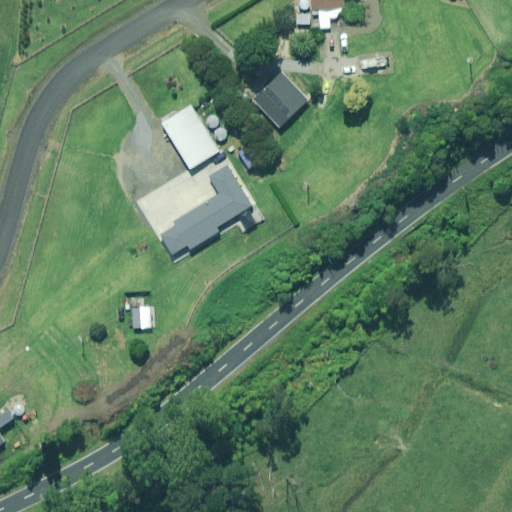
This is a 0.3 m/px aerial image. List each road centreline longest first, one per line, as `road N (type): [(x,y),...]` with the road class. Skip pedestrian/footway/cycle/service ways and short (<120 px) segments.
road 1 (unclassified): [(0,510),(163,420),(352,259),(511,143)]
road 2 (residential): [(176,0),(95,46),(39,99),(0,215)]
